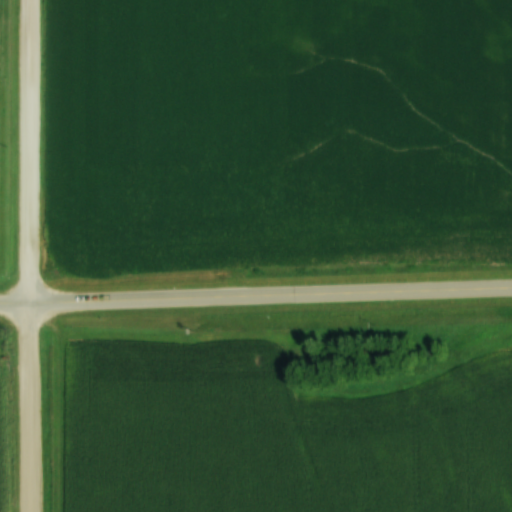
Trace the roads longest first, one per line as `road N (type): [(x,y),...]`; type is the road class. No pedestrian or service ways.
road 1 (tertiary): [(0,302),(511,287)]
road 2 (tertiary): [(29,511),(29,0)]
